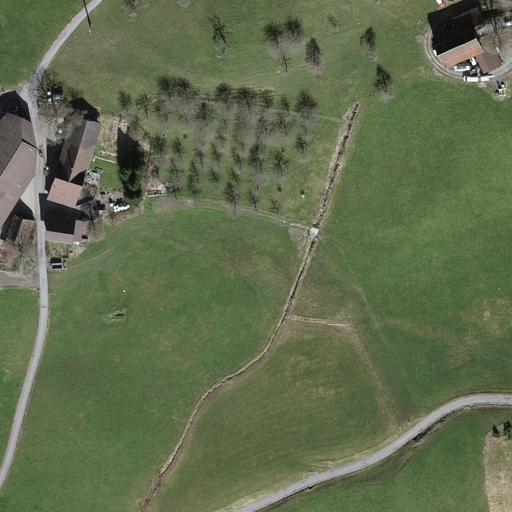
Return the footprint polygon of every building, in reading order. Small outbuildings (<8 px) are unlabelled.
[(460,28),(434,39),(445,64),(477,51),(485,69),(501,63),(488,34),(478,38),(474,29),(486,24),(479,9),(456,19),(460,28)] [(0,115),(0,220),(34,169),(32,127),(23,114),(7,110),(0,115)] [(53,175),(46,198),(72,206),(100,123),(73,114),(68,129),(53,175)] [(44,237),(71,242),(71,238),(80,240),(83,221),(74,219),(75,216),(48,211),(44,237)] [(34,219),(15,213),(4,247),(24,253),(34,219)]
